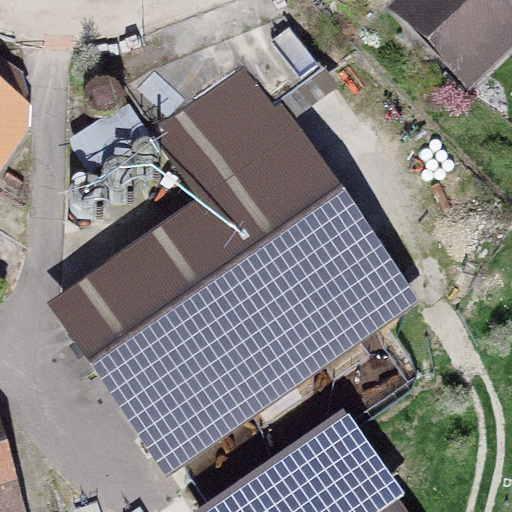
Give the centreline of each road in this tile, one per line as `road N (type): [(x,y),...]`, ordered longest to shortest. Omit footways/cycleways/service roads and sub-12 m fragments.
road 1 (track): [(50,8),(49,238),(36,294),(0,337)]
road 2 (tertiary): [(13,0),(83,10),(157,0)]
